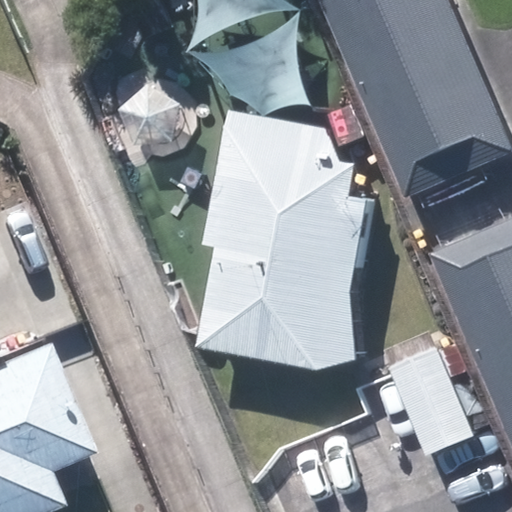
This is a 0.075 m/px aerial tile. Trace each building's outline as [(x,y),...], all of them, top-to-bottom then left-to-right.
[(511,119),(461,0),(331,0),(416,198),(511,157),(511,119)] [(365,367),(371,321),(363,320),(380,194),(367,192),(371,161),(353,159),(357,128),(239,111),(219,247),(229,248),(215,346),(365,367)] [(511,232),(443,263),(511,420),(511,232)] [(0,364),(0,511),(53,511),(68,506),(55,471),(96,450),(53,343),(0,364)] [(448,344),(398,367),(438,455),(488,432),(448,344)]
